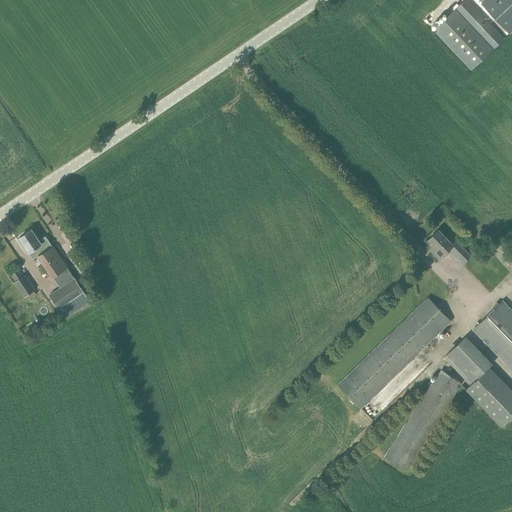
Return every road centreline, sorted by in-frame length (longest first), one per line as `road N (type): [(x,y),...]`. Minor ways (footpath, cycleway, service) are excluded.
road 1 (tertiary): [(0,215),(315,0)]
road 2 (unknown): [(231,57),(409,244)]
